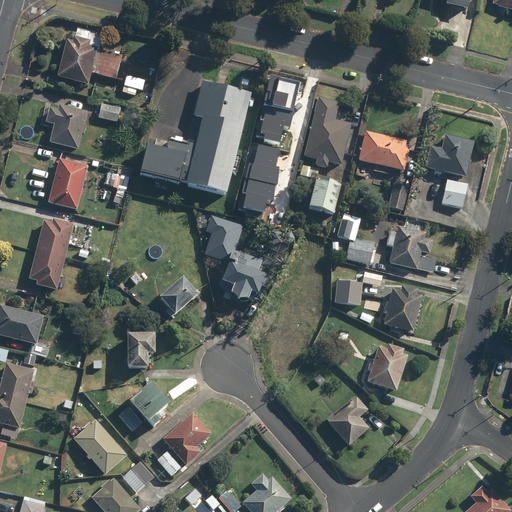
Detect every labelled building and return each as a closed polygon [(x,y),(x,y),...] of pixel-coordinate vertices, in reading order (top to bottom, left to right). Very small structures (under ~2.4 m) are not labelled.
[(434,0),(445,3),(443,7),(465,13),(469,0),(434,0)] [(511,0),(494,0),(493,4),(511,9),(511,0)] [(71,43),(66,41),(56,78),(88,86),(91,75),(114,81),(121,57),(99,51),(103,38),(75,31),(71,43)] [(145,82),(125,77),(123,87),(128,88),(127,95),(135,97),(136,91),(142,92),(145,82)] [(225,198),(249,95),(202,84),(178,187),(225,198)] [(309,103),(273,94),(266,123),(285,128),(279,155),(297,159),(309,103)] [(338,103),(317,98),(304,157),(316,160),(315,167),(327,170),(328,165),(341,168),(350,124),(334,121),(338,103)] [(121,110),(101,105),(98,117),(117,122),(121,110)] [(87,114),(60,107),(58,112),(50,110),(46,124),(54,126),(49,145),(77,152),(81,135),(84,136),(86,128),(84,127),(87,114)] [(411,143),(363,131),(355,161),(403,173),(411,143)] [(465,179),(473,142),(443,136),(440,151),(432,149),(428,171),(465,179)] [(140,178),(178,187),(188,146),(167,142),(165,151),(147,147),(140,178)] [(276,164),(244,156),(239,177),(270,185),(276,164)] [(86,168),(58,160),(47,204),(75,211),(86,168)] [(318,170),(301,166),(299,175),(310,178),(303,210),(333,217),(340,186),(316,181),(318,170)] [(469,185),(446,179),(440,205),(463,210),(469,185)] [(410,188),(390,183),(383,208),(404,213),(410,188)] [(244,226),(209,216),(204,232),(210,234),(204,257),(226,263),(238,266),(240,260),(247,233),(243,231),(244,226)] [(405,227),(398,225),(389,264),(433,274),(437,257),(429,256),(432,240),(423,238),(427,224),(407,219),(405,227)] [(50,224),(43,222),(28,281),(36,283),(35,287),(56,292),(68,247),(77,249),(80,237),(70,234),(72,226),(51,221),(50,224)] [(356,241),(349,240),(344,261),(372,267),(377,244),(356,239),(356,241)] [(243,261),(240,260),(238,266),(226,263),(220,284),(232,287),(229,299),(246,303),(248,296),(256,299),(259,290),(265,292),(269,279),(258,275),(262,261),(245,256),(243,261)] [(381,277),(363,274),(361,284),(379,288),(381,277)] [(197,296),(181,279),(157,302),(174,319),(197,296)] [(399,290),(391,288),(382,326),(412,333),(420,298),(414,296),(415,291),(400,287),(399,290)] [(362,296),(343,289),(336,307),(355,314),(362,296)] [(0,336),(20,342),(18,350),(30,353),(29,355),(46,359),(49,349),(37,346),(44,318),(0,307),(0,336)] [(152,335),(125,335),(125,370),(145,370),(145,358),(152,358),(152,335)] [(395,394),(406,357),(401,356),(403,351),(387,346),(386,350),(377,348),(366,385),(395,394)] [(0,425),(19,430),(33,371),(5,364),(0,387),(0,425)] [(169,407),(148,384),(126,404),(150,430),(159,422),(156,420),(169,407)] [(368,412),(355,398),(335,417),(332,414),(324,421),(349,447),(367,429),(359,420),(368,412)] [(141,426),(127,409),(118,416),(132,433),(141,426)] [(195,449),(211,435),(191,413),(161,441),(186,467),(200,454),(195,449)] [(126,458),(93,422),(72,442),(104,477),(126,458)] [(180,468),(166,453),(157,461),(171,477),(180,468)] [(154,479),(139,463),(121,480),(135,496),(154,479)] [(246,511),(277,511),(290,500),(270,479),(267,482),(261,475),(250,485),(256,491),(241,505),(242,507),(246,511)] [(138,511),(140,511),(111,480),(90,500),(101,511),(138,511)] [(509,511),(491,491),(487,494),(481,488),(470,498),(476,504),(466,511),(509,511)] [(228,511),(237,511),(242,507),(241,505),(228,492),(218,501),(228,511)] [(44,511),(47,504),(24,497),(19,511),(44,511)]
